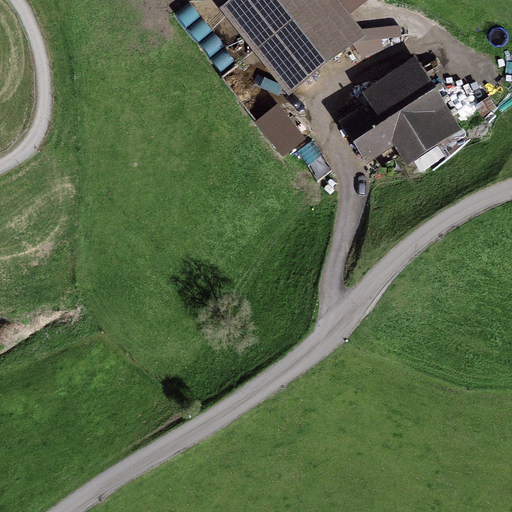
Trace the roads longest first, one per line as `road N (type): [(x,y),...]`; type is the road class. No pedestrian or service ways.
road 1 (unclassified): [(66,511),(302,359),(373,281),(452,215),(511,190)]
road 2 (track): [(335,327),(330,277),(353,197),(318,113),(381,51)]
